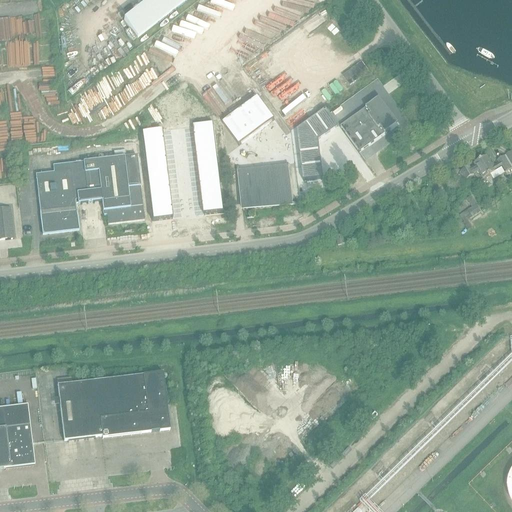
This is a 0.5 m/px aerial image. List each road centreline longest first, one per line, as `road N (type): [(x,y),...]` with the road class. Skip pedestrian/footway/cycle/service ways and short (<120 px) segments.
road 1 (tertiary): [(0,278),(298,241),(470,142)]
road 2 (residential): [(287,511),(468,333),(511,315)]
road 3 (residential): [(0,508),(169,489),(198,511)]
road 4 (unclassified): [(470,142),(364,0)]
